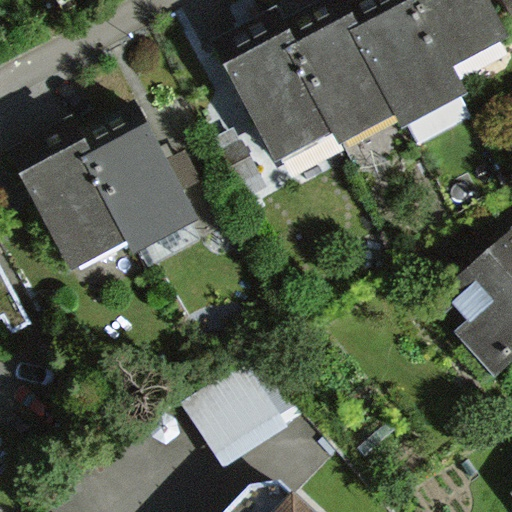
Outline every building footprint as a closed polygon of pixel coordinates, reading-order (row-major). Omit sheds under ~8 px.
[(449,65),(413,0),(383,0),(347,20),(397,112),(405,126),(464,94),(449,65)] [(485,0),(413,0),(449,65),(504,35),(485,0)] [(341,11),(286,41),(333,127),(341,142),(397,112),(347,20),(341,11)] [(286,41),(275,21),(214,54),(272,160),(333,127),(286,41)] [(137,119),(82,149),(129,236),(137,250),(193,220),(137,119)] [(82,149),(71,130),(10,163),(68,269),(129,236),(82,149)] [(511,336),(511,247),(500,235),(431,296),(487,358),(511,336)] [(186,405),(224,466),(294,423),(256,362),(186,405)] [(301,511),(259,472),(220,511),(301,511)]
